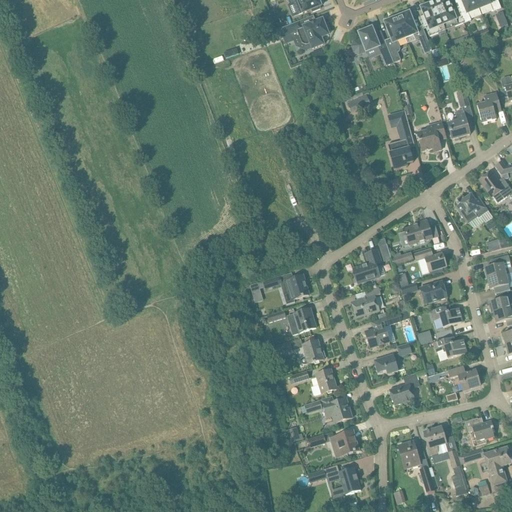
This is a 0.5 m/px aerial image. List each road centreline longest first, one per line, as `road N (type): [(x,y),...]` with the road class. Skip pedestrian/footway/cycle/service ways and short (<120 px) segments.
road 1 (residential): [(376,428),(326,283),(327,265),(428,195)]
road 2 (residential): [(499,399),(456,241),(428,195)]
road 3 (residential): [(376,428),(499,399)]
